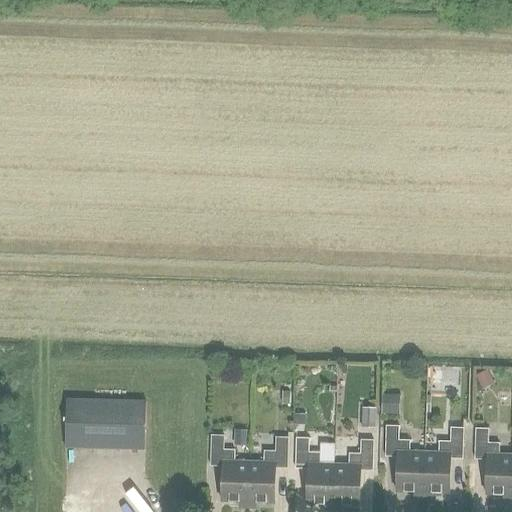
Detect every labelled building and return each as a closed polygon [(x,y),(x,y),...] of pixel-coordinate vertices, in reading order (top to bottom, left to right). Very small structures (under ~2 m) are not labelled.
[(442,385),(442,371),(431,371),(431,385),(442,385)] [(487,371),(476,376),(483,391),(495,385),(487,371)] [(283,392),(282,405),(290,406),(291,392),(283,392)] [(383,396),(382,415),(400,415),(400,396),(383,396)] [(146,451),(147,403),(67,401),(66,449),(146,451)] [(362,409),(362,429),(375,430),(376,409),(362,409)] [(295,414),(294,425),(306,425),(306,415),(295,414)] [(386,427),(384,458),(397,458),(396,493),(422,494),(423,454),(409,453),(409,442),(398,442),(398,428),(386,427)] [(423,454),(422,494),(448,495),(449,460),(462,460),(463,430),(450,429),(449,443),(438,443),(438,454),(423,454)] [(475,430),(474,461),(486,461),(485,496),(511,497),(511,466),(511,456),(498,456),(498,445),(487,445),(487,431),(475,430)] [(235,431),(234,446),(247,447),(247,431),(235,431)] [(248,503),(249,463),(235,463),(235,452),(224,451),(225,437),(212,437),(211,467),(223,468),(222,503),(248,503)] [(249,463),(248,503),(274,504),(275,469),(288,470),(289,440),(276,439),(275,453),(264,453),(264,464),(249,463)] [(297,440),(295,470),(308,471),(307,506),(332,507),(334,466),(320,466),(320,455),(309,454),(309,440),(297,440)] [(334,466),(332,507),(358,507),(360,472),(372,473),(373,443),(360,442),(360,456),(349,456),(348,467),(334,466)]
